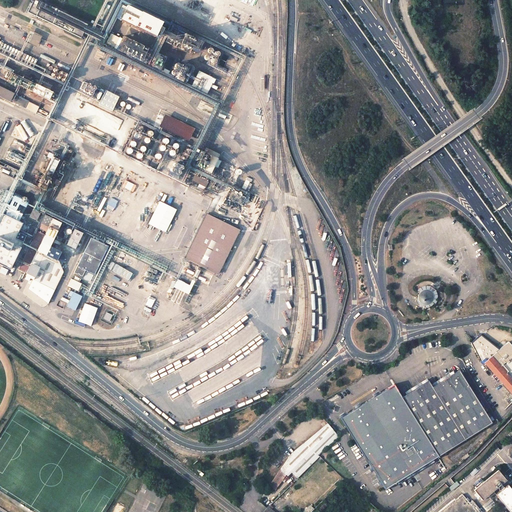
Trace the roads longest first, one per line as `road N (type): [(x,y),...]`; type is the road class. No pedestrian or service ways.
road 1 (trunk): [(292,0),(290,129),(350,260),(354,313)]
road 2 (trunk): [(331,0),(511,253)]
road 3 (tertiary): [(0,299),(170,435),(213,447),(248,433)]
road 4 (tertiary): [(492,0),(503,62),(497,89),(389,179),(365,242)]
road 5 (trunk): [(502,206),(353,0)]
road 6 (trunk): [(502,206),(408,52),(386,0)]
road 7 (trunk): [(383,296),(383,235),(395,212),(421,195),(455,203),(511,257)]
road 8 (residential): [(402,0),(415,38),(511,186)]
